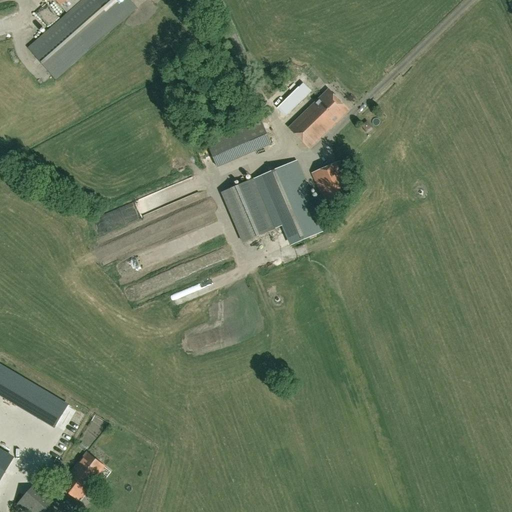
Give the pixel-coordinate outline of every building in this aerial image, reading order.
[(55,80),(88,51),(129,15),(115,0),(83,0),(28,49),(55,80)] [(54,0),(66,13),(80,0),(54,0)] [(38,2),(32,9),(40,17),(46,9),(38,2)] [(37,22),(44,29),(53,20),(45,13),(37,22)] [(286,116),(316,87),(303,73),(273,103),(286,116)] [(328,90),(304,114),(313,123),(324,113),(326,115),(329,112),(328,111),(328,110),(324,105),(333,96),(328,90)] [(313,123),(304,114),(289,128),(309,148),(348,111),(339,102),(340,100),(336,95),(333,96),(324,105),(328,110),(328,111),(329,112),(326,115),(324,113),(313,123)] [(206,142),(217,168),(272,144),(261,119),(206,142)] [(327,230),(319,210),(354,195),(340,162),(312,174),(321,195),(313,199),(297,161),(222,193),(243,242),(281,226),(290,246),(327,230)] [(160,190),(163,201),(202,189),(199,177),(160,190)] [(190,276),(187,265),(158,275),(162,285),(190,276)] [(47,421),(55,426),(68,406),(59,400),(47,421)] [(10,451),(56,473),(63,458),(18,436),(10,451)] [(0,452),(0,480),(13,460),(0,452)] [(97,476),(104,467),(87,453),(80,462),(79,462),(60,487),(79,501),(98,477),(97,476)] [(61,465),(57,472),(62,475),(66,468),(61,465)] [(17,504),(26,511),(43,511),(50,504),(33,489),(31,487),(23,497),(17,504)]
